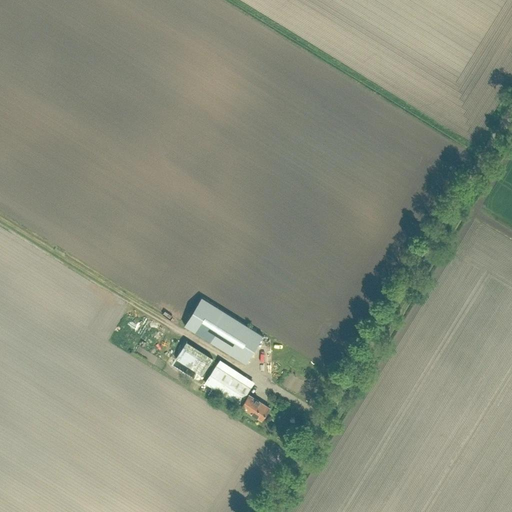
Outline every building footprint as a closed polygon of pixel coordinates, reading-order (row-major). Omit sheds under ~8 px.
[(199,298),(181,325),(241,365),(259,337),(199,298)] [(123,326),(115,334),(123,342),(131,333),(123,326)] [(213,359),(187,342),(177,359),(202,375),(213,359)] [(255,382),(220,359),(205,382),(240,405),(255,382)] [(284,365),(277,373),(281,376),(288,369),(284,365)] [(270,407),(249,393),(241,406),(262,419),(270,407)]
